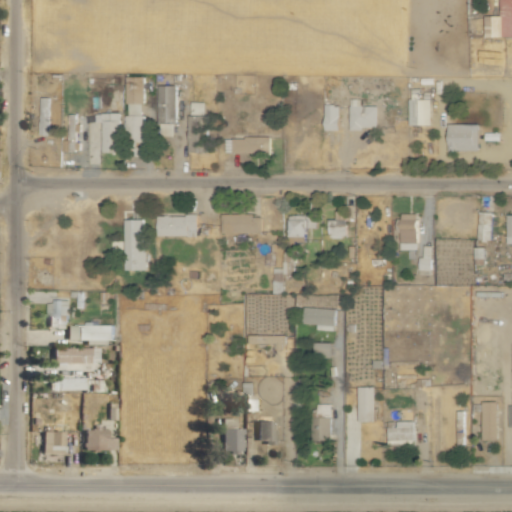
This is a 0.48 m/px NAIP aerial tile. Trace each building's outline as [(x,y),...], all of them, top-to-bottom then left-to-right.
[(487,36),(511,35),(511,0),(501,0),(501,15),(487,15),(487,36)] [(178,85),(161,85),(160,135),(177,135),(178,85)] [(50,97),(41,97),(40,134),(49,135),(50,97)] [(379,105),(362,105),(363,98),(351,98),(351,128),(379,128),(379,105)] [(431,98),(409,99),(410,125),(432,124),(431,98)] [(189,151),(207,152),(208,101),(193,101),(193,115),(189,115),(189,151)] [(325,104),(326,130),(341,130),(341,104),(325,104)] [(122,151),(122,112),(102,112),(102,121),(104,121),(104,151),(122,151)] [(84,114),(70,114),(69,151),(83,151),(84,114)] [(479,123),(448,123),(449,150),(480,150),(479,123)] [(226,136),(226,153),(272,154),(272,137),(226,136)] [(347,237),(347,211),(336,211),(336,218),(328,218),(329,237),(347,237)] [(478,239),(492,239),(493,212),(479,211),(478,239)] [(222,233),(263,232),(263,213),(222,214),(222,233)] [(419,213),(399,213),(399,231),(401,231),(401,249),(418,249),(419,213)] [(158,235),(198,236),(198,215),(158,214),(158,235)] [(307,215),(290,214),(290,236),(300,236),(300,239),(307,239),(307,215)] [(126,219),(126,270),(146,269),(145,218),(126,219)] [(422,269),(433,269),(433,245),(423,245),(422,269)] [(273,293),(283,293),(284,279),(293,279),(293,250),(283,250),(283,267),(273,267),(273,293)] [(69,323),(69,300),(48,300),(48,327),(67,327),(67,340),(85,340),(85,344),(105,344),(105,340),(115,340),(115,324),(69,323)] [(338,308),(305,307),(304,323),(319,324),(319,329),(337,330),(338,308)] [(284,335),(252,334),(251,342),(284,343),(284,335)] [(57,363),(98,363),(98,348),(57,347),(57,363)] [(50,377),(50,390),(84,390),(84,377),(50,377)] [(245,411),(255,410),(255,382),(245,382),(245,411)] [(376,386),(359,386),(360,421),(377,421),(376,386)] [(499,401),(484,401),(484,439),(500,439),(499,401)] [(333,404),(318,403),(318,439),(332,439),(333,404)] [(466,410),(458,410),(457,444),(466,444),(466,410)] [(235,418),(222,418),(221,451),(243,452),(243,428),(235,428),(235,418)] [(276,421),(258,421),(257,442),(276,443),(276,421)] [(416,421),(392,421),(392,444),(416,444),(416,421)] [(84,428),(85,450),(116,450),(116,438),(108,438),(107,427),(84,428)] [(64,431),(42,431),(42,453),(64,453),(64,431)]
